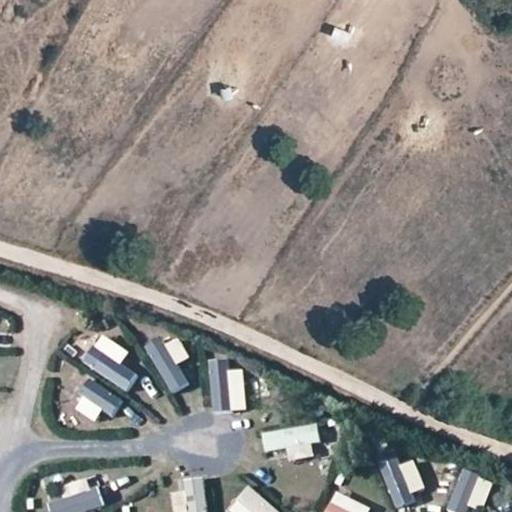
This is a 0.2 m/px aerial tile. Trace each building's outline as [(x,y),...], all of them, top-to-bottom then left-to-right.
[(147,347),(178,402),(201,390),(170,334),(147,347)] [(80,358),(134,391),(148,369),(94,336),(80,358)] [(218,362),(219,425),(245,425),(245,362),(218,362)] [(65,404),(119,438),(133,415),(79,382),(65,404)] [(261,474),(324,464),(320,438),(257,448),(261,474)] [(477,511),(489,469),(464,462),(448,511),(477,511)] [(435,511),(421,466),(396,474),(406,511),(435,511)] [(185,473),(187,511),(213,511),(211,472),(185,473)] [(115,475),(55,496),(60,511),(88,511),(124,500),(115,475)] [(341,509),(345,511),(391,511),(359,487),(341,509)] [(266,511),(247,489),(227,507),(231,511),(266,511)]
